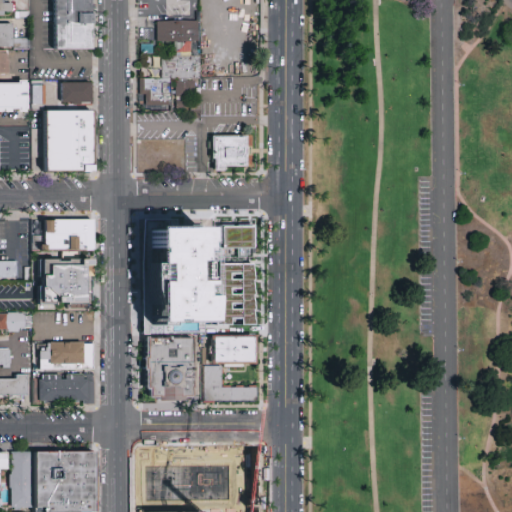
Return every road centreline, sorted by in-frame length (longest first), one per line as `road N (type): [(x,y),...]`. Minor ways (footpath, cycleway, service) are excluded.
road 1 (secondary): [(118,511),(113,0)]
road 2 (residential): [(441,0),(446,511)]
road 3 (secondary): [(278,0),(280,511)]
road 4 (secondary): [(292,511),(292,0)]
road 5 (residential): [(0,427),(292,426)]
road 6 (residential): [(0,196),(292,196)]
